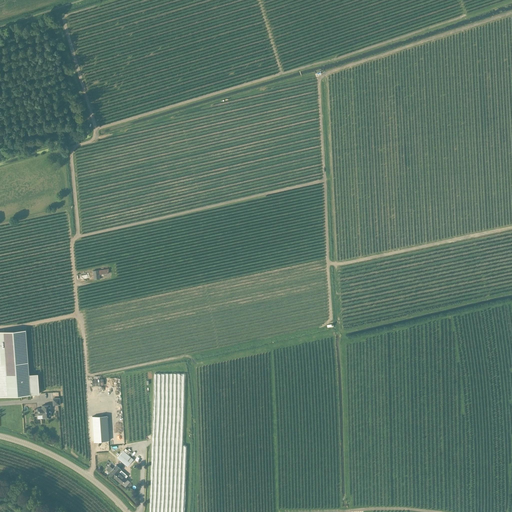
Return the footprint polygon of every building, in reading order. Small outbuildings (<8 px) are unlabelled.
[(99,270),(92,271),(94,279),(100,278),(100,274),(109,273),(108,271),(109,271),(109,268),(99,270)] [(26,329),(1,331),(0,330),(0,396),(39,393),(38,373),(29,374),(26,329)] [(50,405),(42,405),(42,408),(37,408),(38,415),(43,414),(43,417),(51,417),(51,412),(52,412),(51,409),(50,405)] [(109,441),(108,415),(92,416),(94,442),(109,441)] [(117,457),(121,460),(127,466),(133,459),(123,450),(117,457)] [(121,469),(120,468),(117,465),(109,473),(114,477),(121,484),(126,479),(126,478),(128,476),(121,470),(121,469)]
